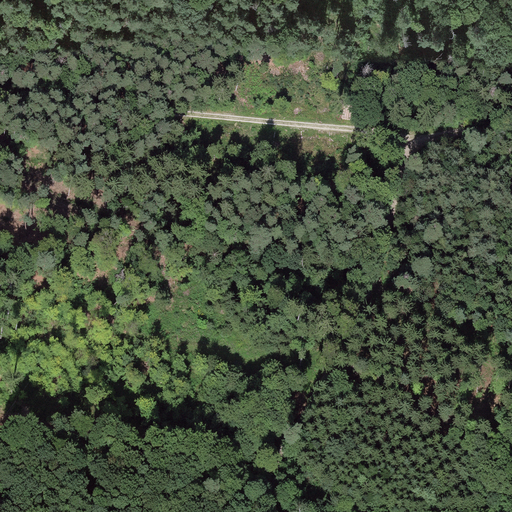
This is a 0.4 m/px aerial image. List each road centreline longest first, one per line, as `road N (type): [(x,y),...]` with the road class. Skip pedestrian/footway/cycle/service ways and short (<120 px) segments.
road 1 (track): [(294,511),(284,459),(291,435),(377,271),(408,138),(140,98),(0,99)]
road 2 (track): [(291,435),(259,447),(193,452),(105,431),(42,400),(0,342)]
road 3 (track): [(0,335),(107,330),(202,346)]
